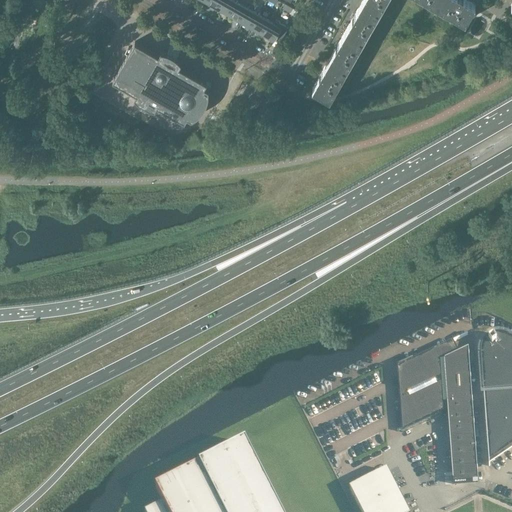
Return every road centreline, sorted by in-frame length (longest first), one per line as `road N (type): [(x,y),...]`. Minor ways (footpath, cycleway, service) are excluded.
road 1 (trunk): [(19,511),(165,374),(477,179)]
road 2 (trunk): [(0,426),(477,179)]
road 3 (trunk): [(350,208),(0,390)]
road 4 (trunk): [(350,208),(130,294),(0,316)]
road 5 (residential): [(338,0),(288,71),(160,0)]
road 6 (trunk): [(511,116),(350,208)]
